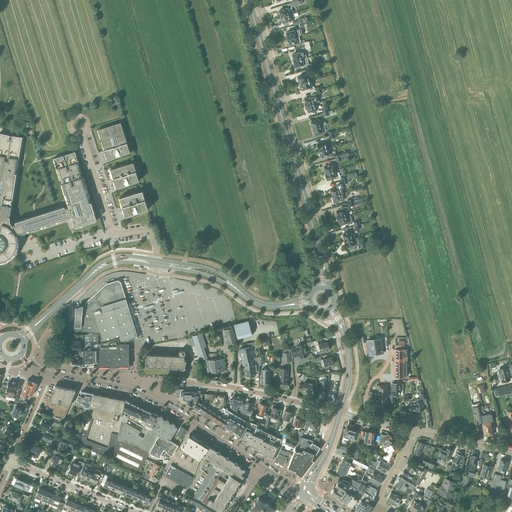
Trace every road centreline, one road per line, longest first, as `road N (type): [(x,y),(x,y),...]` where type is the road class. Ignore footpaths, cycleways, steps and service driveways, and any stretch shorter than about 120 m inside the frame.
road 1 (secondary): [(322,287),(323,264),(248,0)]
road 2 (residential): [(305,491),(160,402),(81,378)]
road 3 (secondary): [(20,338),(105,264),(156,262)]
road 4 (secondary): [(309,301),(260,304),(209,272),(156,262)]
road 5 (residential): [(180,383),(339,412)]
road 6 (residential): [(10,461),(135,511)]
